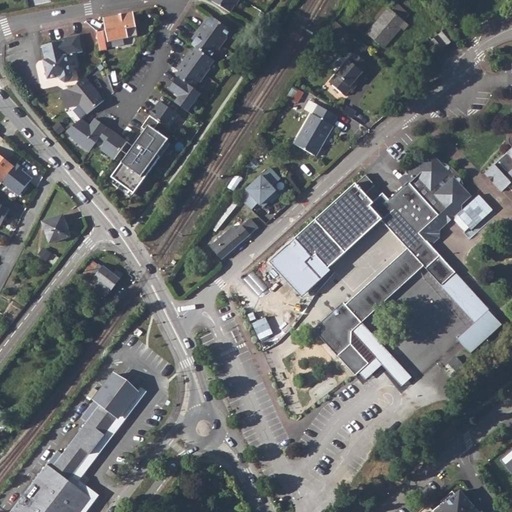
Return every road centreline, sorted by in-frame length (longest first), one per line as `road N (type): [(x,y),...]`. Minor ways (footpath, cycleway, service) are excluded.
road 1 (residential): [(509,28),(171,324)]
road 2 (residential): [(113,225),(55,283),(0,360)]
road 3 (secondary): [(113,225),(0,95)]
road 4 (residential): [(511,401),(383,511)]
road 5 (residential): [(177,0),(153,76),(128,112)]
